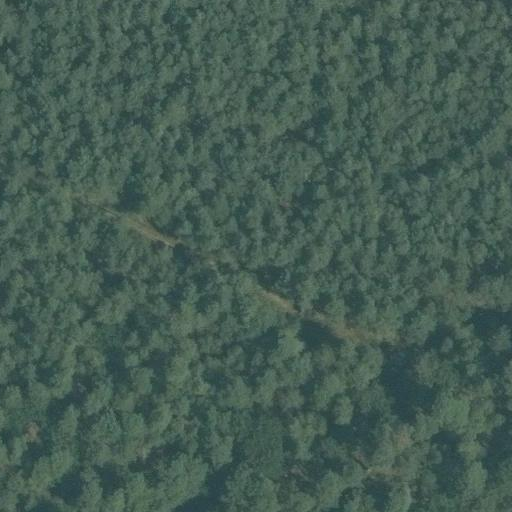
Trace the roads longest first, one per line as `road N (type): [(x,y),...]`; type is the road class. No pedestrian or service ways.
road 1 (track): [(272,511),(306,396),(306,338),(393,355),(511,323)]
road 2 (track): [(306,338),(283,309),(0,174)]
